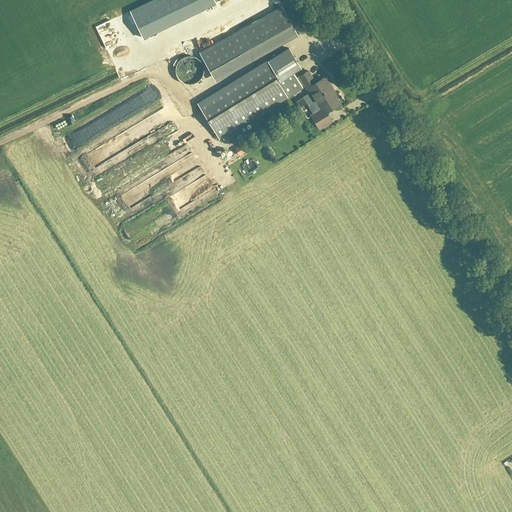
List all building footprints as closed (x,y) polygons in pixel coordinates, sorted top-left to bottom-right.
[(200,54),(216,82),(298,36),(282,8),(200,54)] [(309,71),(297,78),(294,73),(302,68),(290,48),(282,53),(199,104),(220,138),(301,89),(299,87),(305,84),(308,89),(309,88),(311,91),(303,96),(308,103),(315,99),(332,89),(330,86),(331,85),(326,77),(316,83),(309,71)] [(341,106),(339,101),(332,89),(315,99),(308,103),(314,115),(312,116),(312,117),(320,130),(333,123),(328,114),(341,106)] [(129,101),(120,103),(121,109),(131,107),(129,101)] [(163,127),(170,122),(164,113),(157,118),(163,127)] [(103,159),(152,138),(146,125),(97,147),(103,159)] [(245,144),(236,148),(239,155),(248,151),(245,144)]
